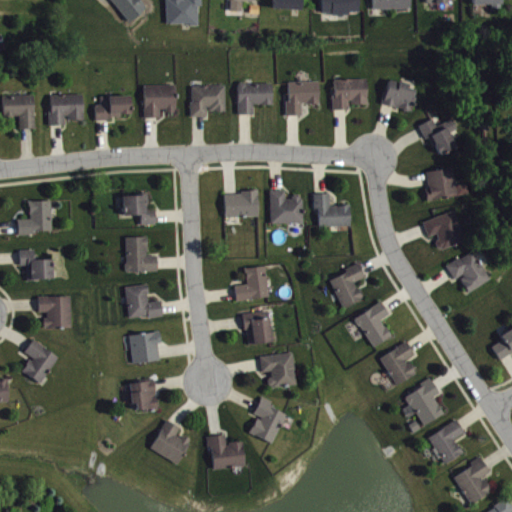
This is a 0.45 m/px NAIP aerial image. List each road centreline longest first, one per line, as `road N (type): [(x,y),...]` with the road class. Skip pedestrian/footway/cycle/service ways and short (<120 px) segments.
road 1 (residential): [(377,157),(265,147),(0,168)]
road 2 (residential): [(377,157),(390,244),(511,433)]
road 3 (residential): [(190,155),(196,300),(211,382)]
